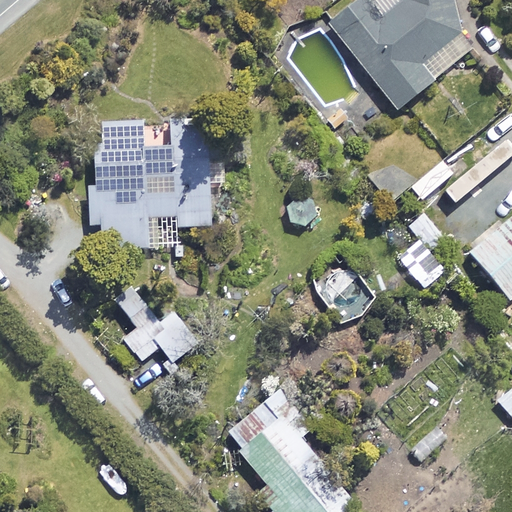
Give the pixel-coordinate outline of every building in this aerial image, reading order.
[(431,87),(418,70),(456,41),(446,0),(356,0),(327,23),(395,114),(431,87)] [(211,230),(210,191),(222,190),(220,122),(89,125),(92,233),(110,232),(110,256),(176,255),(175,231),(211,230)] [(442,241),(426,215),(409,226),(425,251),(442,241)] [(511,216),(467,254),(507,303),(511,298),(511,216)] [(440,274),(418,246),(400,260),(423,288),(440,274)] [(373,302),(340,261),(310,285),(342,326),(373,302)] [(170,310),(157,322),(127,290),(112,304),(133,326),(119,340),(143,365),(184,326),(170,310)] [(316,426),(282,387),(247,418),(261,434),(238,455),(276,499),(268,505),(274,511),(342,511),(302,464),(312,455),(299,441),(316,426)] [(511,390),(497,402),(511,421),(511,390)]
